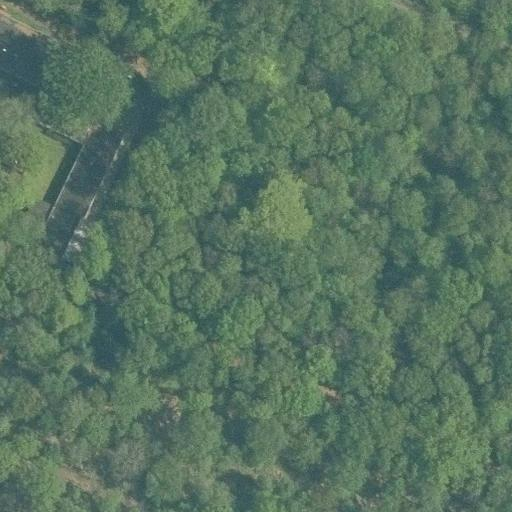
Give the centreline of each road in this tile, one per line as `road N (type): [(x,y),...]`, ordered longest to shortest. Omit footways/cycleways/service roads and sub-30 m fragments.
road 1 (track): [(168,326),(511,477)]
road 2 (track): [(0,257),(168,326)]
